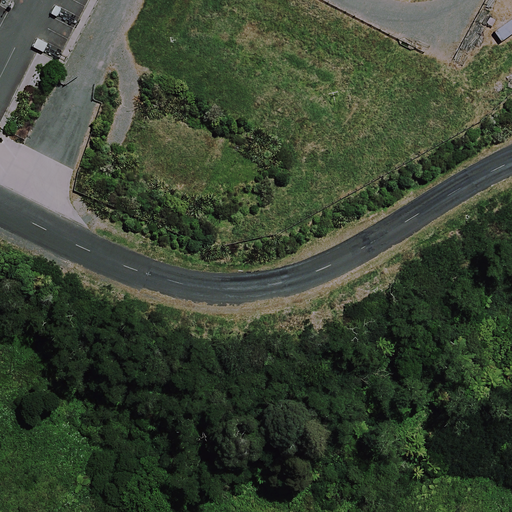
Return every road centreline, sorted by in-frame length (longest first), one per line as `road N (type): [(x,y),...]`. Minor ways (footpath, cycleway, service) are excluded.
road 1 (unclassified): [(0,202),(176,282),(251,287),(323,267),(511,162)]
road 2 (unknown): [(9,207),(125,0)]
